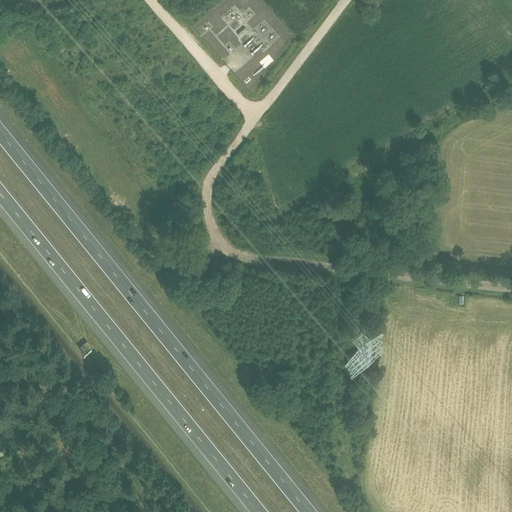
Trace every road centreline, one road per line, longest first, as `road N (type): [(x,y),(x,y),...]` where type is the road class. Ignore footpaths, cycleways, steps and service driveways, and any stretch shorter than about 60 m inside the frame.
road 1 (motorway): [(307,511),(0,134)]
road 2 (motorway): [(0,195),(256,511)]
road 3 (track): [(254,118),(208,185),(209,218),(220,238),(250,257),(366,270)]
road 4 (track): [(254,118),(152,0)]
road 5 (track): [(345,0),(254,118)]
road 6 (track): [(366,270),(511,287)]
